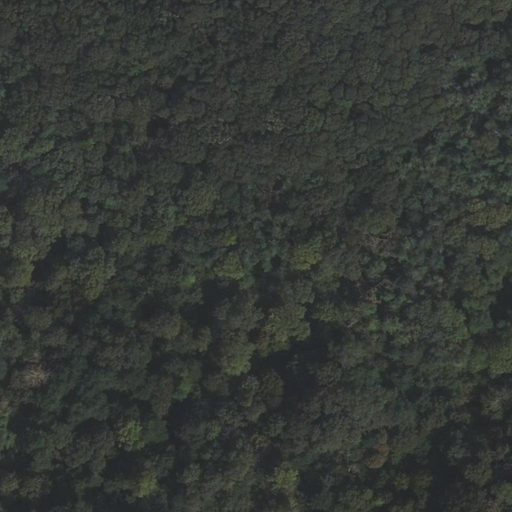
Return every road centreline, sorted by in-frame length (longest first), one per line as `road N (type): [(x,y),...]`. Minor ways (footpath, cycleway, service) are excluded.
road 1 (track): [(0,155),(50,215),(169,279),(361,354),(511,374)]
road 2 (track): [(0,219),(41,204),(226,230),(366,239),(511,216)]
